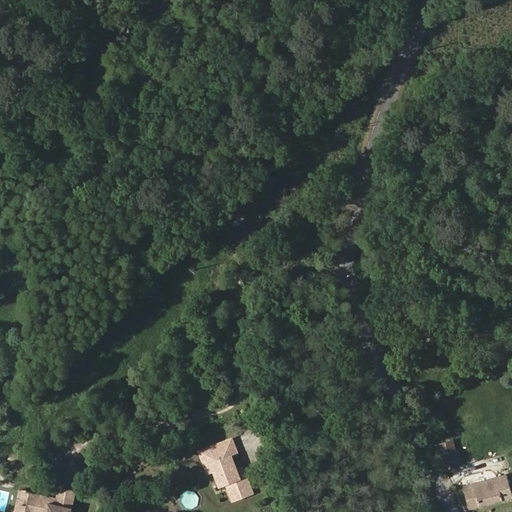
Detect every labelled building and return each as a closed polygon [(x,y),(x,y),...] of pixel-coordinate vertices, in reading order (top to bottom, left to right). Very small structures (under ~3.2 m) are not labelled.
[(237,453),(232,440),(220,444),(226,458),(230,456),(237,453)] [(455,451),(452,441),(437,445),(439,455),(442,455),(455,451)] [(252,493),(243,468),(236,471),(230,456),(226,458),(220,444),(206,450),(208,455),(202,457),(206,466),(213,464),(215,470),(221,486),(227,483),(233,501),(252,493)] [(459,465),(455,451),(442,455),(446,468),(459,465)] [(215,470),(213,464),(206,466),(208,472),(215,470)] [(511,497),(511,493),(507,475),(463,486),(469,509),(511,497)] [(71,511),(77,491),(58,487),(56,497),(55,501),(39,497),(40,494),(26,491),(23,503),(16,502),(14,511),(71,511)] [(23,503),(26,491),(19,489),(16,502),(23,503)]
